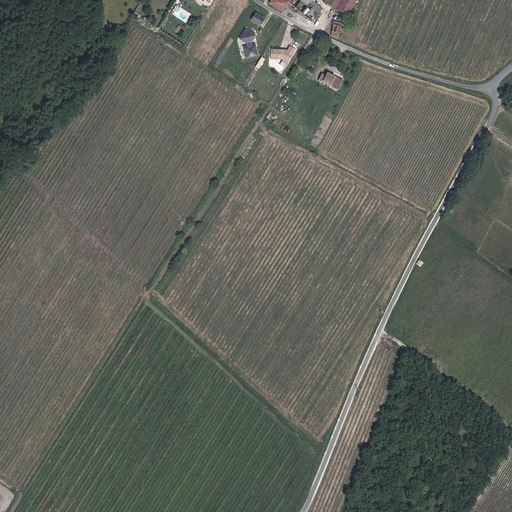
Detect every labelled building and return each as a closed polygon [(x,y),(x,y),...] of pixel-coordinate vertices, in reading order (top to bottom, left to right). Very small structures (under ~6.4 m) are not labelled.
[(286,0),(268,0),(267,2),(279,12),(286,0)] [(298,0),(315,13),(320,7),(312,1),(312,0),(298,0)] [(346,16),(354,0),(322,0),(321,3),(346,16)] [(258,23),(262,17),(254,13),(251,19),(258,23)] [(332,21),(330,35),(337,36),(338,28),(340,22),(332,21)] [(254,35),(244,29),(238,38),(245,43),(246,46),(243,47),(245,58),(256,55),(253,44),(250,45),(249,42),(254,35)] [(281,59),(287,62),(295,49),(288,45),(285,50),(283,48),(268,49),(267,58),(281,59)] [(342,80),(323,71),(316,80),(336,90),(342,80)] [(429,258),(425,256),(420,263),(424,265),(429,258)]
